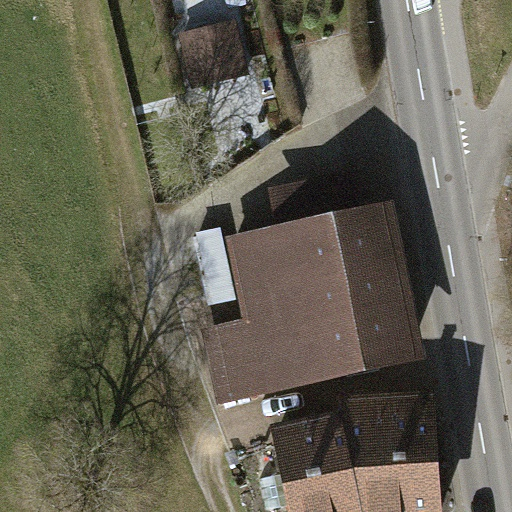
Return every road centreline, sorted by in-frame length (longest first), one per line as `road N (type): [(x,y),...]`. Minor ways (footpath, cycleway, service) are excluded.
road 1 (secondary): [(501,511),(449,242)]
road 2 (secondary): [(449,242),(413,0)]
road 3 (residential): [(449,242),(511,109)]
